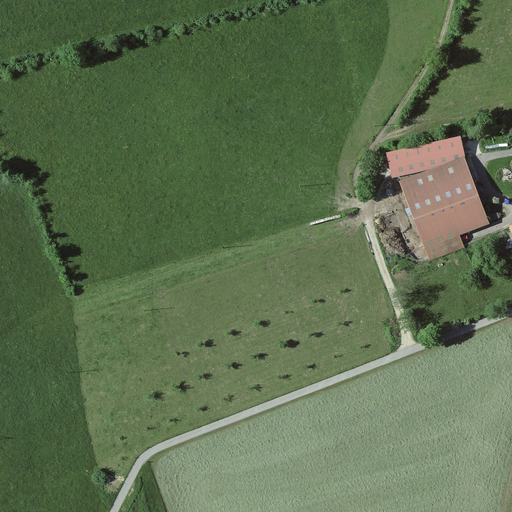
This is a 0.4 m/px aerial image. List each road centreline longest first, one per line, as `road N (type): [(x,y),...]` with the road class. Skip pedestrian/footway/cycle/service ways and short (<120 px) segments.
road 1 (unclassified): [(115,511),(150,453),(511,314)]
road 2 (track): [(367,208),(414,350)]
